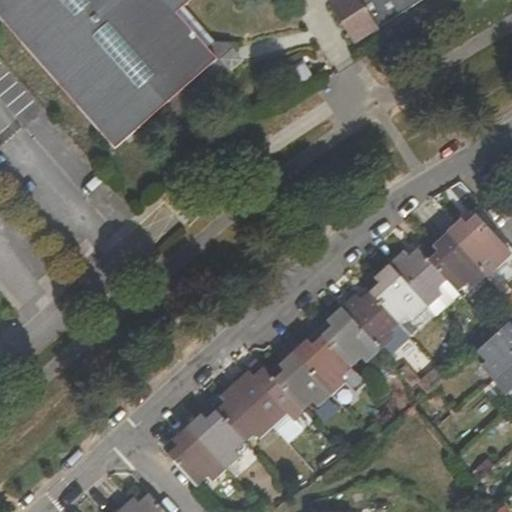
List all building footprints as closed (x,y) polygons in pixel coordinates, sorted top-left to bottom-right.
[(0,0),(0,17),(102,130),(157,83),(187,57),(136,0),(0,0)] [(136,0),(187,57),(157,83),(168,96),(214,57),(214,54),(228,51),(223,24),(207,27),(183,0),(136,0)] [(330,0),(328,2),(339,21),(372,0),(330,0)] [(372,0),(339,21),(354,44),(421,0),(372,0)] [(384,34),(388,42),(397,36),(391,28),(384,34)] [(448,234),(486,277),(501,264),(495,258),(504,250),(475,217),(466,226),(462,221),(448,234)] [(472,290),(486,277),(448,234),(433,247),(437,252),(427,262),(445,281),(456,294),(467,284),(472,290)] [(388,266),(427,309),(441,295),(437,289),(445,281),(427,262),(416,249),(407,257),(403,253),(388,266)] [(369,291),(398,324),(408,316),(413,322),(427,309),(388,266),(374,279),(377,283),(369,291)] [(341,308),(380,352),(394,339),(389,333),(398,324),(369,291),(360,300),(355,295),(341,308)] [(365,366),(380,352),(341,308),(326,322),(330,327),(321,335),(350,367),(359,359),(365,366)] [(511,326),(509,323),(494,336),(476,353),(485,362),(479,368),(491,381),(511,363),(511,326)] [(350,367),(321,335),(311,344),(306,339),(291,353),(330,397),(345,383),(339,377),(350,367)] [(330,397),(291,353),(277,366),(282,371),(272,379),(292,401),(301,412),(310,403),(316,410),(330,397)] [(511,363),(491,381),(504,395),(510,389),(511,391),(511,363)] [(292,401),(272,379),(261,368),(253,376),(248,371),(234,384),(273,428),(287,416),(282,409),(292,401)] [(260,440),(273,428),(234,384),(219,397),(224,403),(215,411),(245,445),(255,435),(260,440)] [(236,454),(245,445),(215,411),(204,420),(200,415),(185,428),(226,472),(240,459),(236,454)] [(212,484),(226,472),(185,428),(172,441),(176,447),(165,456),(196,489),(206,478),(212,484)] [(166,511),(149,492),(138,502),(133,498),(121,509),(124,511),(166,511)]
